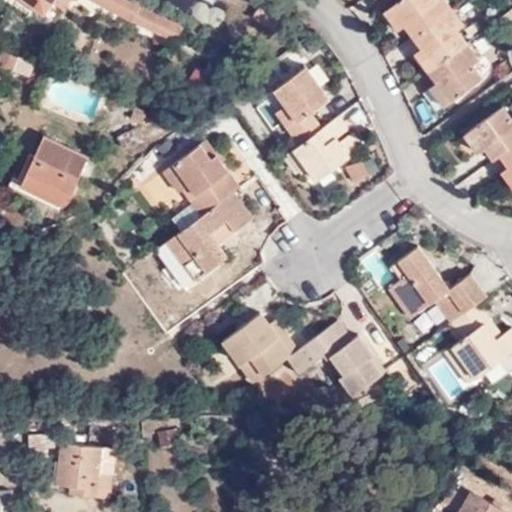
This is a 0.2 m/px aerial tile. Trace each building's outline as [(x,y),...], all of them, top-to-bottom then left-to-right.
[(134,3),(129,0),(23,0),(41,12),(48,0),(100,0),(135,20),(175,39),(183,26),(134,3)] [(402,26),(411,37),(449,9),(441,0),(394,0),(388,6),(402,26)] [(289,15),(269,2),(261,15),(280,28),(289,15)] [(402,26),(388,6),(381,10),(396,31),(402,26)] [(449,9),(411,37),(419,49),(431,66),(463,43),(453,30),(460,25),(449,9)] [(476,60),(463,43),(431,66),(425,71),(435,83),(448,101),(480,78),(470,65),(476,60)] [(425,71),(431,66),(419,49),(413,54),(425,71)] [(30,64),(0,51),(0,67),(24,78),(30,64)] [(300,143),(322,127),(311,112),(324,102),(317,93),(323,89),(305,65),(275,88),(286,104),(298,119),(288,127),(300,143)] [(442,106),(448,101),(435,83),(428,89),(442,106)] [(317,93),(324,102),(329,98),(323,89),(317,93)] [(277,111),(288,127),(298,119),(286,104),(277,111)] [(130,117),(148,125),(151,118),(145,116),(147,111),(135,105),(130,117)] [(481,148),(490,161),(497,156),(511,144),(511,116),(509,119),(499,106),(468,129),(481,148)] [(348,127),(339,115),(322,127),(300,143),(293,147),(308,168),(317,179),(349,155),(338,141),(332,145),(329,141),(348,127)] [(122,150),(145,139),(138,126),(116,136),(122,150)] [(475,154),(481,148),(468,129),(462,133),(475,154)] [(352,131),(338,141),(349,155),(363,144),(352,131)] [(40,183),(68,199),(90,159),(45,135),(36,152),(32,150),(29,156),(24,154),(9,181),(33,194),(40,183)] [(235,190),(240,186),(206,139),(165,169),(180,190),(190,182),(199,197),(192,201),(202,214),(235,190)] [(511,144),(497,156),(507,167),(511,174),(511,144)] [(293,147),(287,152),(302,172),(308,168),(293,147)] [(350,180),(379,173),(375,156),(346,163),(350,180)] [(511,188),(511,174),(507,167),(499,173),(511,188)] [(55,207),(68,199),(40,183),(33,194),(55,207)] [(202,214),(166,240),(194,278),(226,255),(209,231),(227,218),(235,229),(253,217),(235,190),(202,214)] [(227,218),(209,231),(219,244),(236,230),(235,229),(227,218)] [(410,315),(433,298),(434,298),(430,292),(443,282),(416,244),(389,264),(399,277),(388,285),(410,315)] [(476,299),(484,293),(469,271),(447,288),(463,309),(476,299)] [(447,288),(443,282),(430,292),(434,298),(447,288)] [(433,298),(449,319),(450,319),(451,317),(463,309),(447,288),(434,298),(433,298)] [(451,317),(450,319),(462,334),(451,343),(474,374),(511,346),(511,327),(510,325),(500,332),(494,337),(483,321),(489,317),(476,299),(463,309),(451,317)] [(249,358),(261,377),(287,359),(296,351),(283,334),(275,339),(265,325),(258,315),(220,342),(237,366),(249,358)] [(500,332),(489,317),(483,321),(494,337),(500,332)] [(272,319),(265,325),(275,339),(283,334),(272,319)] [(349,340),(335,322),(296,351),(287,359),(297,373),(321,355),(328,366),(333,364),(340,374),(337,378),(351,396),(379,375),(366,360),(370,357),(355,335),(349,340)] [(474,374),(451,343),(443,348),(466,381),(474,374)] [(382,373),(370,357),(366,360),(379,375),(382,373)] [(237,366),(251,384),(261,377),(249,358),(237,366)] [(333,364),(328,366),(337,378),(340,374),(333,364)] [(58,445),(58,432),(29,433),(29,446),(58,445)] [(100,470),(102,448),(102,444),(62,440),(58,481),(72,482),(81,483),(80,490),(110,493),(112,471),(110,471),(100,470)] [(112,448),(102,448),(100,470),(110,471),(112,448)] [(81,483),(72,482),(72,490),(80,490),(81,483)] [(0,502),(13,502),(12,487),(0,487),(0,502)] [(506,511),(473,492),(460,511),(506,511)] [(13,511),(13,502),(0,502),(0,511),(13,511)]
